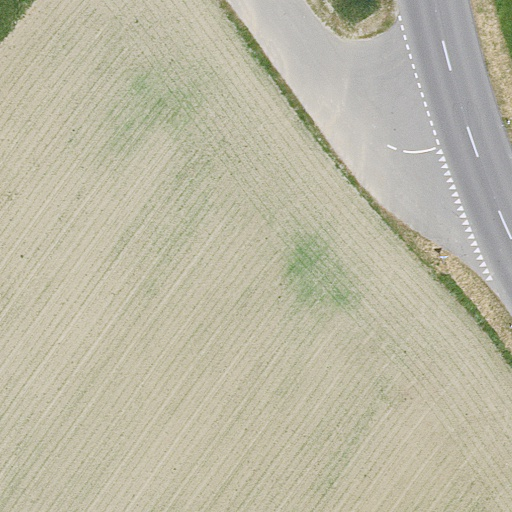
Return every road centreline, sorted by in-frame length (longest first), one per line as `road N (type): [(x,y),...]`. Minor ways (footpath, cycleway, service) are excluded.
road 1 (unclassified): [(473,140),(409,152),(389,146),(338,94),(268,0)]
road 2 (tertiary): [(473,140),(436,0)]
